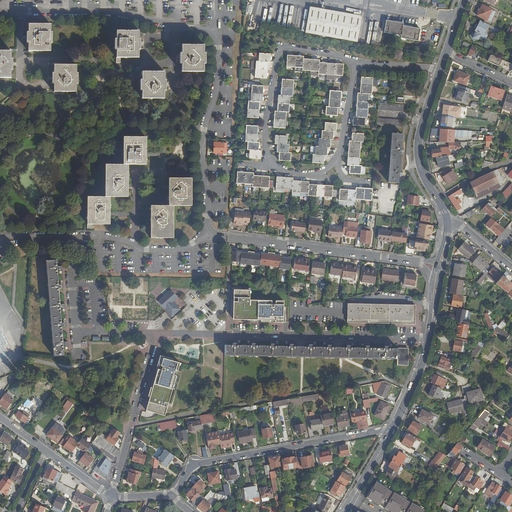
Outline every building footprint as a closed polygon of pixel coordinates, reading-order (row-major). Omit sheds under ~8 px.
[(492,9),(483,5),(477,15),(486,20),(487,20),(490,22),(495,12),(492,10),(492,9)] [(305,33),(357,42),(361,17),(309,8),(305,33)] [(369,42),(381,44),(383,22),(371,20),(369,42)] [(402,26),(403,24),(386,21),(383,33),(401,37),(401,38),(418,42),(420,30),(402,26)] [(488,25),(480,21),(475,31),(477,32),(475,33),(474,32),(470,35),(473,42),(479,39),(482,41),(482,39),(485,39),(487,35),(486,32),(485,31),(488,25)] [(50,32),(50,24),(28,24),(28,32),(26,32),(26,36),(27,43),(28,43),(28,51),(50,51),(51,43),(52,43),(52,32),(50,32)] [(501,30),(493,26),(491,31),(498,34),(501,30)] [(139,39),(139,31),(117,31),(117,39),(115,39),(115,50),(117,50),(116,63),(120,63),(120,57),(138,58),(139,50),(140,50),(140,43),(140,39),(139,39)] [(473,55),(477,47),(472,45),(468,55),(471,56),(471,54),(473,55)] [(204,54),(204,46),(181,46),(181,53),(180,53),(180,59),(180,64),(182,64),(181,72),(204,72),(204,64),(206,64),(206,54),(204,54)] [(11,59),(11,51),(0,50),(0,77),(11,78),(11,70),(13,70),(13,63),(13,59),(11,59)] [(259,54),(259,57),(258,62),(268,63),(271,63),(271,55),(259,54)] [(511,69),(511,67),(511,64),(491,54),(487,60),(509,71),(511,69)] [(294,68),(295,56),(288,56),(287,68),(294,68)] [(303,69),(303,60),(303,57),(295,56),(294,68),(303,69)] [(311,72),(311,60),(303,60),(303,69),(303,71),(311,72)] [(319,73),(319,63),(319,61),(311,60),(311,72),(319,73)] [(268,63),(258,62),(256,62),(256,65),(256,70),(267,71),(268,63)] [(327,75),(327,64),(319,63),(319,73),(319,75),(327,75)] [(335,76),(336,65),(327,64),(327,75),(335,76)] [(76,73),(76,65),(54,65),(54,73),(53,73),(52,73),(52,77),(52,78),(52,84),(54,84),(54,92),(67,92),(77,92),(77,84),(78,84),(78,73),(76,73)] [(344,65),(336,65),(335,76),(343,77),(344,65)] [(267,79),(267,71),(256,70),(255,78),(267,79)] [(164,72),(142,71),(142,80),(140,80),(140,90),(142,91),(142,98),(164,99),(164,91),(166,91),(166,86),(166,80),(165,80),(164,72)] [(470,75),(460,72),(458,77),(456,77),(455,81),(467,85),(470,75)] [(363,78),(362,86),(374,87),(374,79),(363,78)] [(281,88),(293,89),(294,81),(282,80),(281,88)] [(471,89),(460,85),(455,99),(466,102),(471,89)] [(264,87),(252,86),(251,94),(263,95),(264,87)] [(374,87),(362,86),(361,94),(370,95),(373,95),(374,87)] [(504,91),(491,87),(488,96),(501,100),(504,91)] [(281,96),(290,97),(293,97),(293,89),(281,88),(281,96)] [(329,100),(341,101),(342,92),(330,92),(329,100)] [(263,95),(251,94),(251,98),(251,102),(260,103),(263,103),(263,95)] [(370,95),(361,94),(359,94),(358,102),(370,103),(370,95)] [(278,104),(289,105),(290,97),(281,96),(278,96),(278,104)] [(502,109),(511,112),(511,111),(511,97),(507,96),(502,109)] [(340,109),(341,101),(329,100),(329,108),(338,109),(340,109)] [(259,111),(260,103),(251,102),(248,102),(248,110),(259,111)] [(370,103),(358,102),(358,110),(369,111),(370,103)] [(444,105),(443,115),(444,115),(455,117),(460,117),(461,105),(455,103),(454,106),(444,105)] [(277,112),(286,113),(289,113),(289,105),(278,104),(277,112)] [(405,105),(380,104),(379,110),(404,112),(405,105)] [(337,117),(338,109),(329,108),(326,108),(326,116),(337,117)] [(259,119),(259,111),(248,110),(247,118),(259,119)] [(369,111),(358,110),(357,118),(366,119),(369,119),(369,111)] [(274,120),(286,121),(286,113),(277,112),(275,112),(274,120)] [(455,117),(444,115),(442,125),(453,127),(455,117)] [(366,119),(357,118),(354,118),(354,126),(357,126),(365,127),(366,119)] [(404,120),(379,118),(378,125),(404,127),(404,120)] [(285,129),(286,121),(274,120),(274,128),(285,129)] [(324,132),(334,133),(336,133),(336,125),(325,124),(324,132)] [(247,126),(246,134),(257,135),(258,127),(247,126)] [(432,129),(431,135),(440,136),(440,143),(450,143),(455,143),(455,137),(462,137),(462,130),(432,129)] [(333,141),(334,133),(324,132),(323,132),(322,140),(331,141),(333,141)] [(257,135),(246,134),(245,142),(248,143),(257,143),(257,135)] [(402,134),(392,134),(389,182),(398,183),(399,173),(402,173),(402,171),(399,171),(401,151),(403,151),(403,149),(401,148),(402,134)] [(352,142),(362,143),(364,143),(365,135),(353,135),(352,142)] [(124,165),(128,164),(146,165),(146,153),(146,137),(124,137),(124,165)] [(277,145),(287,145),(287,137),(275,137),(275,145),(277,145)] [(330,148),(331,141),(322,140),(319,140),(318,148),(328,148),(330,148)] [(361,151),(362,143),(352,142),(350,142),(349,150),(361,151)] [(257,143),(248,143),(247,151),(249,151),(259,151),(259,144),(257,143)] [(433,150),(433,158),(438,157),(447,156),(457,155),(457,149),(461,149),(461,143),(455,143),(450,143),(450,148),(441,149),(433,150)] [(289,146),(287,145),(277,145),(277,153),(279,153),(289,154),(289,146)] [(327,156),(328,148),(318,148),(316,147),(315,155),(324,156),(327,156)] [(361,159),(361,151),(349,150),(349,158),(361,159)] [(259,151),(249,151),(249,154),(249,158),(249,159),(261,160),(261,152),(259,151)] [(291,154),(289,154),(279,153),(279,161),(291,162),(291,154)] [(323,164),(324,156),(315,155),(313,155),(312,164),(323,164)] [(447,156),(438,157),(439,166),(448,165),(447,156)] [(360,167),(361,159),(349,158),(348,166),(351,167),(360,167)] [(128,164),(124,165),(105,165),(105,197),(110,197),(128,197),(128,184),(128,164)] [(362,168),(360,167),(351,167),(350,175),(361,176),(362,168)] [(451,169),(440,172),(448,184),(457,178),(451,169)] [(500,187),(498,183),(503,181),(498,169),(479,178),(466,185),(468,189),(472,187),(477,198),(487,194),(500,187)] [(245,184),(246,172),(239,172),(238,184),(245,184)] [(255,173),(246,172),(245,184),(254,185),(254,176),(255,173)] [(263,176),(254,176),(254,185),(254,187),(262,188),(263,176)] [(271,177),(263,176),(262,188),(270,188),(271,177)] [(168,206),(173,206),(191,206),(191,179),(168,178),(168,188),(168,206)] [(273,188),(285,189),(286,178),(278,178),(278,181),(274,181),(273,188)] [(286,178),(285,189),(294,190),(294,181),(294,179),(286,178)] [(294,181),(294,190),(293,193),(301,193),(302,182),(294,181)] [(302,182),(301,193),(309,194),(310,185),(310,182),(302,182)] [(310,185),(309,194),(309,197),(317,197),(318,186),(310,185)] [(318,186),(317,197),(325,198),(326,187),(318,186)] [(326,187),(325,198),(333,199),(334,187),(326,187)] [(356,200),(364,200),(365,189),(357,188),(357,190),(356,200)] [(340,201),(348,201),(349,190),(341,189),(340,201)] [(364,200),(372,201),(373,189),(365,189),(364,200)] [(461,208),(459,204),(462,202),(459,198),(456,200),(454,196),(457,194),(458,195),(462,193),(460,189),(447,197),(457,211),(461,208)] [(356,202),(356,200),(357,190),(349,190),(348,201),(356,202)] [(420,197),(409,195),(407,204),(419,206),(420,202),(419,202),(420,197)] [(110,197),(105,197),(88,197),(88,229),(92,229),(92,224),(110,224),(110,214),(110,197)] [(492,215),(497,209),(493,206),(494,205),(491,202),(490,204),(489,202),(487,204),(483,209),(491,216),(492,215)] [(173,206),(168,206),(151,206),(150,214),(150,237),(173,237),(173,206)] [(510,217),(499,207),(497,209),(492,215),(498,220),(503,213),(509,219),(510,217)] [(264,220),(265,212),(253,210),(252,220),(261,221),(262,220),(264,220)] [(430,212),(422,211),(421,220),(429,222),(430,212)] [(244,224),(248,225),(250,212),(242,212),(242,214),(234,213),(230,213),(230,222),(232,223),(232,224),(241,225),(241,224),(241,223),(244,223),(244,224)] [(269,214),(267,225),(279,227),(278,228),(282,229),(284,216),(269,214)] [(499,236),(504,229),(491,218),(486,224),(499,236)] [(308,230),(314,231),(317,231),(316,233),(321,233),(322,220),(310,219),(308,230)] [(305,234),(306,224),(292,222),(291,230),(296,231),(298,231),(298,233),(305,234)] [(346,237),(357,238),(358,227),(349,225),(349,223),(345,222),(344,226),(343,232),(347,233),(346,237)] [(433,226),(421,223),(418,238),(430,240),(431,235),(433,226)] [(343,236),(343,232),(344,226),(340,225),(340,227),(330,226),(329,235),(338,237),(339,236),(343,236)] [(391,242),(391,241),(392,232),(392,231),(379,230),(378,240),(391,242)] [(391,241),(406,243),(407,239),(408,235),(392,232),(391,241)] [(428,242),(416,241),(415,249),(424,251),(425,247),(427,247),(428,242)] [(468,259),(474,252),(464,243),(458,249),(468,259)] [(291,257),(287,257),(287,258),(285,258),(285,256),(281,256),(281,255),(277,254),(277,256),(274,255),(275,253),(268,253),(267,254),(265,254),(266,253),(261,252),(261,254),(257,253),(257,255),(254,254),(254,253),(248,252),(248,253),(245,253),(245,252),(241,251),(242,251),(237,250),(237,249),(232,249),(232,263),(261,266),(261,265),(279,267),(279,268),(289,269),(291,257)] [(488,270),(490,267),(487,264),(488,263),(479,255),(472,263),(485,274),(488,270)] [(293,269),(298,270),(308,272),(309,260),(302,259),(302,261),(294,259),(293,269)] [(64,355),(63,347),(63,345),(66,345),(65,343),(65,342),(63,342),(62,328),(62,326),(64,326),(64,324),(64,323),(62,323),(60,309),(60,307),(63,307),(63,306),(62,304),(60,304),(59,291),(59,289),(61,288),(61,287),(61,285),(59,285),(58,272),(58,269),(60,269),(60,268),(60,266),(57,266),(57,260),(47,260),(55,356),(64,355)] [(312,262),(311,274),(323,275),(325,264),(312,262)] [(330,275),(342,276),(343,266),(343,264),(331,263),(330,275)] [(464,276),(466,264),(455,263),(453,274),(464,276)] [(342,276),(342,278),(355,279),(356,269),(348,267),(348,266),(343,266),(342,276)] [(376,271),(364,269),(362,282),(375,284),(376,271)] [(485,274),(478,282),(480,284),(490,273),(497,279),(500,275),(492,269),(490,272),(488,270),(485,274)] [(397,282),(399,272),(383,270),(381,280),(397,282)] [(510,274),(507,272),(497,283),(508,293),(511,289),(511,283),(511,284),(505,279),(510,274)] [(416,275),(405,274),(404,285),(415,287),(416,275)] [(463,280),(453,278),(450,293),(461,295),(463,280)] [(249,290),(234,290),(234,298),(237,298),(237,302),(235,301),(235,317),(260,318),(260,320),(269,320),(269,316),(275,316),(274,320),(282,320),(283,301),(275,301),(275,304),(271,304),(271,302),(256,302),(256,305),(249,305),(249,290)] [(170,291),(159,301),(173,316),(179,311),(172,304),(177,299),(170,291)] [(462,304),(463,297),(454,295),(452,306),(461,307),(462,304)] [(348,322),(359,322),(359,319),(366,320),(367,319),(377,319),(377,321),(391,322),(391,323),(416,324),(416,305),(397,305),(397,301),(382,301),(382,304),(371,304),(371,302),(367,302),(367,304),(348,304),(348,322)] [(490,328),(493,328),(489,315),(488,313),(485,314),(490,328)] [(455,322),(452,335),(463,337),(466,324),(455,322)] [(468,340),(456,337),(453,350),(461,352),(463,342),(467,343),(468,340)] [(409,349),(390,348),(388,348),(388,346),(386,346),(385,346),(385,348),(371,348),(369,348),(369,346),(367,346),(366,346),(366,348),(352,347),(350,347),(350,345),(349,345),(347,345),(347,347),(333,347),(331,347),(331,345),(330,345),(328,345),(328,347),(314,347),(313,347),(313,345),(311,344),(309,345),(309,346),(295,346),(294,346),(294,344),(292,344),(291,344),(291,346),(277,346),(275,346),(275,344),(273,344),(272,344),(272,346),(258,345),(256,345),(256,344),(254,343),(253,343),(253,345),(240,345),(238,345),(238,343),(235,343),(234,343),(234,345),(225,345),(225,355),(302,357),(341,357),(397,358),(397,365),(406,365),(406,358),(409,358),(409,349)] [(482,343),(472,357),(475,358),(485,343),(482,343)] [(172,359),(160,355),(157,364),(162,366),(161,370),(160,369),(152,397),(153,398),(152,402),(148,401),(146,410),(158,414),(165,416),(167,407),(163,406),(165,402),(167,402),(169,395),(167,394),(169,388),(172,389),(174,382),(176,375),(173,374),(174,369),(178,370),(180,363),(171,360),(172,359)] [(442,357),(438,367),(446,369),(449,360),(442,357)] [(438,386),(438,387),(442,389),(447,380),(443,378),(444,376),(437,372),(436,375),(435,374),(431,382),(438,386)] [(385,398),(392,384),(385,381),(383,382),(377,393),(385,398)] [(438,387),(433,385),(429,394),(437,398),(438,397),(441,398),(443,396),(447,399),(451,393),(442,389),(438,387)] [(483,400),(480,389),(467,393),(470,403),(483,400)] [(0,404),(6,408),(13,399),(5,393),(0,399),(0,404)] [(70,397),(61,409),(66,412),(74,401),(70,397)] [(273,402),(273,404),(275,414),(279,413),(278,405),(288,404),(287,399),(273,402)] [(469,414),(465,399),(447,403),(449,414),(464,410),(465,415),(469,414)] [(383,419),(389,406),(381,402),(374,416),(383,419)] [(24,415),(26,412),(20,408),(19,411),(18,410),(15,415),(24,422),(28,418),(24,415)] [(219,412),(214,413),(215,419),(216,421),(217,421),(218,426),(229,423),(228,421),(231,420),(230,413),(229,410),(225,410),(227,418),(220,419),(219,412)] [(429,424),(433,416),(422,410),(418,418),(429,424)] [(485,410),(479,417),(484,421),(489,413),(485,410)] [(358,429),(368,427),(365,411),(350,413),(352,422),(357,421),(358,429)] [(93,422),(96,418),(88,412),(85,416),(93,422)] [(214,413),(199,415),(200,420),(201,422),(215,419),(214,413)] [(331,413),(320,415),(321,418),(322,425),(333,423),(331,413)] [(347,415),(336,417),(338,428),(349,425),(347,415)] [(472,425),(470,428),(475,431),(477,428),(479,428),(482,425),(486,427),(489,424),(484,421),(479,417),(472,425)] [(311,430),(323,428),(322,425),(321,418),(310,420),(311,430)] [(175,420),(160,423),(161,430),(176,427),(175,420)] [(202,428),(200,420),(187,422),(188,431),(202,428)] [(417,435),(422,427),(413,421),(411,424),(412,424),(408,429),(417,435)] [(55,443),(65,430),(55,422),(46,434),(51,438),(50,440),(55,443)] [(305,432),(304,424),(295,425),(297,434),(305,432)] [(503,433),(511,438),(511,436),(511,431),(511,429),(511,427),(508,425),(503,433)] [(273,437),(271,427),(264,428),(264,426),(261,427),(263,438),(273,437)] [(257,437),(255,429),(238,432),(240,442),(252,440),(252,437),(257,437)] [(189,437),(187,430),(178,431),(180,441),(187,440),(187,437),(189,437)] [(468,440),(474,433),(470,430),(464,438),(468,440)] [(13,438),(4,431),(0,440),(8,445),(13,438)] [(117,437),(119,435),(113,431),(108,437),(111,439),(109,441),(114,445),(118,439),(117,437)] [(219,434),(218,431),(206,433),(209,449),(214,448),(214,445),(220,444),(219,434)] [(219,434),(220,444),(221,447),(226,446),(226,447),(231,446),(231,444),(235,443),(233,432),(219,434)] [(508,443),(511,438),(503,433),(502,432),(500,435),(502,436),(500,438),(508,443)] [(411,448),(416,438),(406,433),(404,436),(405,437),(402,443),(411,448)] [(65,440),(63,438),(59,443),(67,449),(68,448),(72,451),(76,446),(79,443),(68,435),(65,440)] [(120,451),(98,435),(94,441),(118,458),(120,451)] [(82,438),(79,443),(76,446),(85,453),(86,452),(87,449),(90,445),(91,444),(82,438)] [(420,441),(416,438),(411,448),(415,450),(420,441)] [(28,448),(17,440),(13,447),(23,455),(28,448)] [(489,456),(495,448),(483,440),(477,449),(489,456)] [(453,457),(461,446),(458,444),(449,454),(453,457)] [(349,455),(348,445),(340,447),(341,456),(349,455)] [(174,455),(165,448),(156,459),(166,467),(174,455)] [(332,459),(330,449),(318,451),(320,462),(332,459)] [(142,451),(137,450),(136,452),(134,452),(132,460),(143,464),(145,455),(142,454),(142,452),(142,451)] [(86,452),(85,453),(79,460),(87,466),(93,458),(86,452)] [(441,452),(429,466),(435,470),(447,456),(441,452)] [(394,456),(391,461),(400,466),(406,456),(400,453),(397,458),(394,456)] [(281,465),(279,454),(268,456),(270,467),(281,465)] [(105,479),(111,463),(103,456),(93,470),(105,479)] [(312,456),(297,458),(298,466),(299,469),(314,466),(312,456)] [(297,458),(297,457),(294,458),(294,457),(284,458),(284,459),(281,460),(283,469),(298,466),(297,458)] [(460,461),(456,458),(454,462),(450,468),(453,470),(451,472),(454,474),(456,472),(458,473),(464,465),(459,462),(460,461)] [(152,475),(151,479),(154,479),(154,477),(163,479),(165,471),(157,469),(158,461),(154,460),(152,475)] [(400,466),(391,461),(389,466),(390,467),(385,475),(392,479),(400,466)] [(23,469),(16,466),(10,479),(19,483),(23,475),(20,474),(23,469)] [(73,497),(76,491),(63,485),(64,484),(58,481),(62,473),(49,466),(44,476),(57,482),(56,486),(43,480),(42,483),(73,497)] [(467,481),(473,472),(466,467),(458,481),(468,487),(468,486),(470,483),(470,482),(467,481)] [(141,472),(130,468),(126,481),(135,484),(138,475),(140,476),(141,472)] [(231,470),(230,469),(225,470),(227,480),(237,478),(235,469),(231,470)] [(346,485),(354,473),(346,469),(339,480),(346,485)] [(220,482),(218,471),(208,473),(210,484),(220,482)] [(322,473),(319,471),(308,490),(311,491),(322,473)] [(12,482),(5,476),(0,483),(0,490),(6,496),(10,491),(9,489),(12,486),(10,485),(12,482)] [(472,484),(470,483),(468,486),(476,492),(483,482),(476,477),(472,484)] [(193,487),(200,493),(204,488),(201,485),(204,482),(200,479),(193,487)] [(496,495),(501,487),(492,481),(487,489),(496,495)] [(340,495),(345,487),(336,482),(331,491),(335,495),(337,493),(340,495)] [(373,486),(366,498),(379,506),(381,503),(386,506),(384,509),(389,511),(422,511),(424,510),(412,503),(406,500),(394,492),(394,493),(388,490),(389,489),(376,482),(373,487),(373,486)] [(273,498),(271,486),(260,488),(262,498),(269,497),(269,499),(273,498)] [(244,488),(244,493),(246,499),(254,498),(254,500),(256,501),(260,500),(259,492),(256,492),(255,487),(244,488)] [(204,498),(192,488),(188,493),(190,496),(189,498),(198,505),(203,499),(204,498)] [(212,496),(225,500),(229,497),(225,495),(216,493),(213,492),(211,489),(204,497),(208,500),(212,496)] [(81,493),(76,490),(76,491),(73,497),(72,500),(83,507),(81,511),(82,511),(91,511),(97,504),(80,494),(81,493)] [(508,506),(509,506),(511,501),(511,495),(505,491),(500,500),(508,506)] [(52,509),(59,511),(65,511),(67,511),(61,508),(66,499),(57,495),(53,505),(54,505),(52,509)] [(316,510),(319,511),(327,511),(334,500),(326,496),(325,497),(321,505),(319,507),(318,506),(316,510)] [(491,508),(498,498),(495,496),(488,506),(491,508)] [(198,505),(197,505),(205,511),(210,505),(203,499),(198,505)] [(444,503),(441,507),(449,511),(451,511),(453,509),(444,503)]
